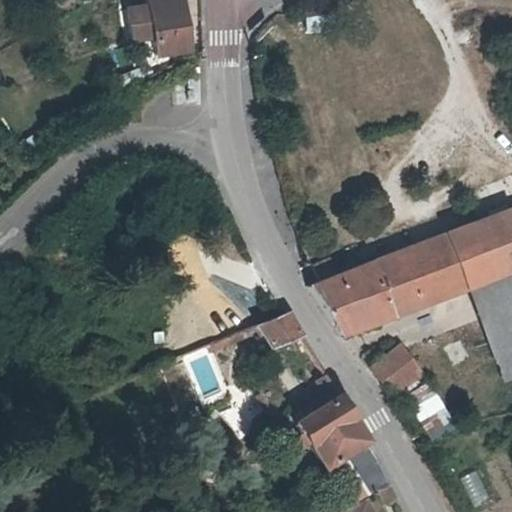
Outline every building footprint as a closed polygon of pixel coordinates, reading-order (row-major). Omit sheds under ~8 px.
[(132,38),(153,34),(156,52),(191,45),(182,0),(145,0),(146,1),(125,5),(132,38)] [(301,9),(302,18),(334,16),(333,7),(301,9)] [(334,16),(302,18),(303,34),(335,32),(334,16)] [(360,108),(379,105),(368,52),(350,55),(360,108)] [(123,86),(144,77),(139,67),(119,75),(123,86)] [(511,207),(501,179),(471,191),(481,218),(511,207)] [(511,207),(481,218),(339,268),(322,274),(315,276),(310,279),(342,328),(463,284),(511,266),(511,207)] [(315,256),(322,274),(339,268),(332,251),(315,256)] [(511,266),(463,284),(502,374),(511,370),(511,266)] [(299,333),(288,312),(257,325),(271,347),(299,333)] [(371,362),(392,390),(415,374),(395,345),(371,362)] [(314,400),(318,407),(338,394),(325,374),(317,380),(325,393),(314,400)] [(381,464),(338,394),(318,407),(294,421),(323,467),(343,455),(357,476),(349,480),(361,499),(391,482),(381,464)] [(472,505),(488,499),(476,471),(461,477),(472,505)] [(398,497),(392,485),(382,491),(388,502),(398,497)] [(375,511),(368,498),(342,511),(375,511)]
